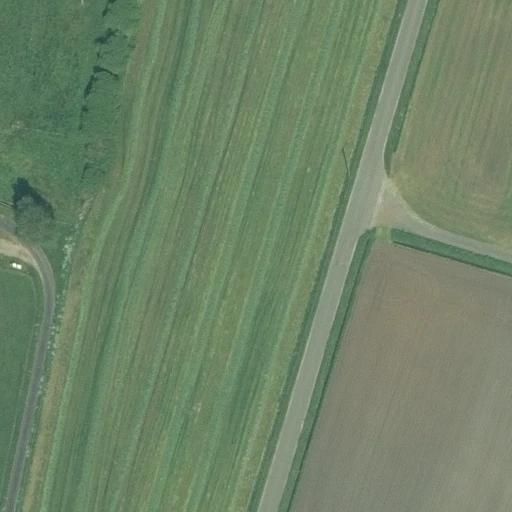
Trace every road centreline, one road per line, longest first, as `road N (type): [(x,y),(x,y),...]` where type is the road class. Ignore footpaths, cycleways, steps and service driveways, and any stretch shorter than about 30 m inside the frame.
road 1 (unclassified): [(418,0),(270,511)]
road 2 (track): [(357,209),(511,254)]
